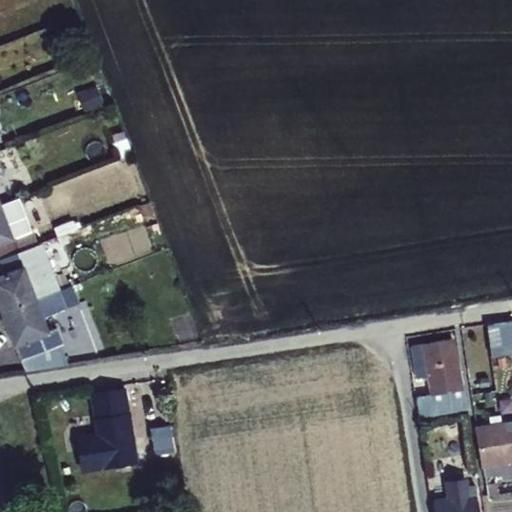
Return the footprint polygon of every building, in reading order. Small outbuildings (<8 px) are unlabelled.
[(0,259),(44,243),(26,195),(2,205),(0,205),(0,259)] [(0,259),(0,302),(4,312),(61,290),(44,243),(0,259)] [(61,290),(4,312),(21,360),(66,344),(59,326),(49,330),(43,315),(67,306),(61,290)] [(507,326),(492,327),(496,355),(511,353),(507,326)] [(414,402),(418,427),(473,419),(469,394),(462,395),(454,343),(409,350),(414,383),(429,381),(432,400),(414,402)] [(133,463),(121,391),(91,396),(97,433),(74,437),(80,472),(133,463)] [(511,431),(478,437),(486,487),(511,482),(511,431)] [(468,480),(450,483),(453,503),(434,506),(434,511),(478,511),(475,488),(470,488),(468,480)]
